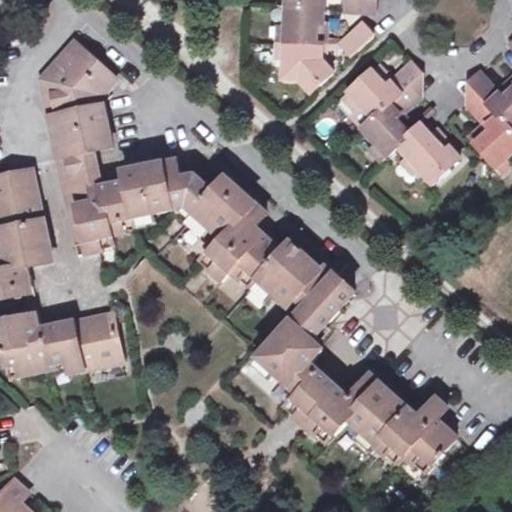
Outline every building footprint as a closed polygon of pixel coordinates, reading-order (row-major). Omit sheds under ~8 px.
[(325,10),(325,0),(288,0),(288,8),(325,10)] [(378,15),(378,0),(347,0),(347,14),(378,15)] [(324,46),(325,10),(288,8),(287,28),(286,45),(324,46)] [(353,58),(376,38),(364,25),(342,46),(353,58)] [(286,45),(287,28),(280,27),(279,44),(286,45)] [(285,61),(286,45),(279,44),(278,61),(285,61)] [(89,256),(52,85),(83,51),(77,45),(43,82),(80,258),(89,256)] [(335,74),(323,62),(324,46),(286,45),(285,61),(285,66),(301,67),(301,82),(312,95),(335,74)] [(261,361),(279,376),(301,396),(288,411),(320,439),(328,430),(337,438),(351,422),(362,432),(379,448),(378,449),(389,460),(398,450),(417,467),(426,458),(435,466),(459,439),(439,421),(449,410),(438,400),(421,420),(372,376),(351,401),(312,366),(324,352),(314,342),(356,295),(326,268),(322,272),(292,245),(284,254),(257,230),(269,216),(228,180),(215,195),(197,179),(182,182),(178,164),(101,180),(95,153),(114,149),(103,98),(118,82),(83,51),(52,85),(89,256),(104,253),(102,240),(128,235),(125,222),(188,209),(195,216),(213,231),(225,242),(212,256),(221,263),(212,273),(224,284),(233,274),(243,284),(252,274),(291,309),(298,301),(308,309),(261,361)] [(375,121),(413,87),(424,77),(413,65),(392,84),(378,69),(350,94),(362,107),(375,121)] [(511,85),(501,96),(481,74),(469,85),(480,96),(511,130),(511,85)] [(416,133),(402,117),(423,98),(413,87),(375,121),(363,131),(377,146),(389,158),(400,148),(416,133)] [(375,121),(362,107),(350,94),(339,104),(363,131),(375,121)] [(511,156),(511,130),(480,96),(469,106),(488,128),(472,142),(497,170),(510,158),(511,156)] [(462,161),(437,133),(432,137),(422,126),(416,133),(400,148),(409,159),(421,171),(434,186),(462,161)] [(389,158),(377,146),(372,150),(383,163),(389,158)] [(502,175),(511,166),(511,160),(510,158),(497,170),(502,175)] [(421,171),(409,159),(404,163),(415,176),(421,171)] [(0,301),(14,299),(29,296),(24,269),(53,263),(34,172),(0,179),(0,218),(3,231),(0,231),(0,243),(6,272),(0,272),(0,301)] [(213,231),(195,216),(189,222),(207,238),(213,231)] [(124,362),(114,317),(37,333),(34,319),(0,326),(0,342),(2,342),(7,368),(20,365),(22,377),(58,370),(57,366),(67,364),(70,376),(102,369),(101,367),(124,362)] [(279,376),(261,361),(255,368),(272,383),(279,376)] [(0,443),(26,438),(23,425),(0,429),(0,443)] [(379,448),(362,432),(356,439),(373,455),(378,449),(379,448)] [(0,511),(30,511),(23,504),(31,495),(18,483),(0,501),(0,511)]
